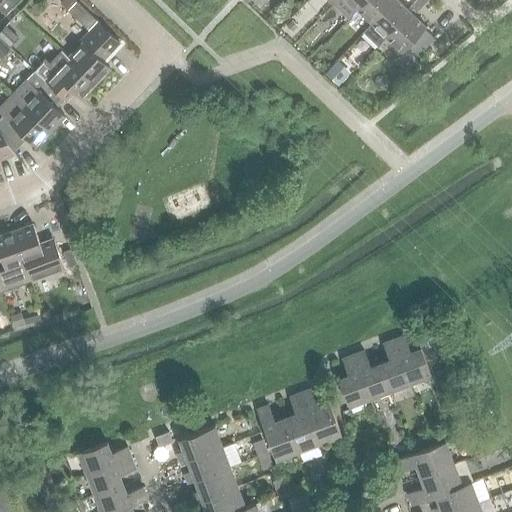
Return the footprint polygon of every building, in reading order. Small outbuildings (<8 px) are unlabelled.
[(0,0),(0,11),(4,15),(12,6),(18,0),(0,0)] [(74,0),(66,0),(62,5),(67,10),(76,2),(74,0)] [(346,18),(355,9),(363,0),(335,0),(332,4),(346,18)] [(370,24),(392,0),(363,0),(355,9),(370,24)] [(376,46),(384,38),(409,12),(396,0),(392,0),(370,24),(362,32),(376,46)] [(422,5),(415,0),(414,0),(409,6),(415,12),(422,5)] [(91,33),(68,58),(94,82),(108,67),(101,59),(109,51),(102,44),(111,34),(76,1),(76,2),(67,10),(91,33)] [(433,38),(427,33),(423,28),(424,27),(409,12),(384,38),(400,52),(406,46),(416,56),(433,38)] [(292,20),(286,27),(291,32),(297,26),(292,20)] [(0,30),(0,38),(9,47),(18,38),(5,26),(0,30)] [(0,58),(0,59),(9,49),(0,40),(0,58)] [(33,69),(63,99),(71,90),(79,98),(94,82),(68,58),(67,59),(59,51),(48,63),(43,58),(33,69)] [(349,73),(336,60),(324,73),(337,86),(349,73)] [(10,93),(48,130),(62,114),(55,107),(63,99),(33,69),(10,93)] [(0,115),(0,130),(13,151),(25,138),(33,145),(48,130),(10,93),(0,103),(0,115),(0,116),(0,115)] [(0,155),(13,151),(0,130),(0,155)] [(12,231),(30,281),(63,269),(56,250),(43,255),(31,223),(12,231)] [(0,271),(0,291),(30,281),(12,231),(0,234),(0,259),(4,270),(0,271)] [(75,265),(69,249),(62,252),(68,267),(75,265)] [(20,312),(9,316),(14,329),(40,320),(38,314),(22,319),(20,312)] [(4,315),(0,316),(0,331),(10,328),(4,315)] [(409,351),(403,335),(392,339),(410,385),(431,377),(419,347),(409,351)] [(410,385),(392,339),(381,343),(387,359),(378,363),(389,393),(410,385)] [(369,401),(389,393),(378,363),(369,366),(363,350),(352,355),(369,401)] [(348,409),(369,401),(352,355),(341,359),(347,375),(337,379),(348,409)] [(310,389),(299,393),(318,443),(340,435),(327,400),(316,404),(310,389)] [(297,451),(318,443),(299,393),(288,397),(294,412),(284,417),(297,451)] [(275,460),(297,451),(284,417),(273,421),(267,405),(255,409),(275,460)] [(180,463),(186,461),(185,460),(222,446),(214,425),(177,439),(182,450),(176,453),(180,463)] [(154,437),(158,446),(171,441),(168,432),(154,437)] [(251,443),(256,457),(266,453),(261,440),(251,443)] [(415,465),(419,475),(452,462),(444,441),(394,460),(398,472),(415,465)] [(130,457),(126,446),(110,452),(106,442),(76,453),(84,474),(130,457)] [(193,480),(229,467),(222,446),(185,460),(186,461),(189,471),(183,473),(187,483),(193,481),(193,480)] [(266,453),(256,457),(262,470),(272,467),(266,453)] [(92,495),(122,483),(118,474),(134,468),(130,457),(84,474),(92,495)] [(411,505),(435,496),(435,494),(461,484),(452,462),(419,475),(423,487),(406,493),(411,505)] [(195,503),(201,501),(237,487),(229,467),(193,480),(193,481),(197,491),(191,493),(195,503)] [(281,477),(276,479),(271,481),(276,495),(286,491),(281,477)] [(320,477),(310,481),(313,490),(323,487),(320,477)] [(432,511),(452,511),(478,502),(470,481),(461,484),(435,494),(435,496),(439,506),(432,509),(432,511)] [(146,499),(141,487),(125,493),(122,483),(92,495),(98,511),(110,511),(130,505),(146,499)] [(232,511),(245,507),(244,507),(237,487),(201,501),(204,511),(201,511),(232,511)] [(6,493),(0,495),(0,507),(11,504),(6,493)] [(481,511),(478,502),(452,511),(481,511)] [(258,511),(255,503),(244,507),(245,507),(232,511),(258,511)]
